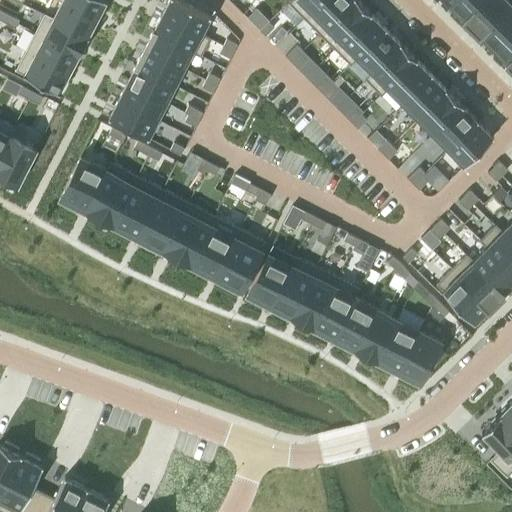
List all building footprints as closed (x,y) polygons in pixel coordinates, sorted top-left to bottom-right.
[(53,17),(52,17),(88,36),(89,35),(88,34),(97,17),(63,0),(61,0),(53,17)] [(60,0),(61,0),(63,0),(97,17),(105,0),(60,0)] [(181,0),(168,0),(162,12),(202,32),(210,15),(181,0)] [(288,0),(288,1),(304,17),(320,0),(288,0)] [(320,0),(304,17),(318,32),(349,0),(320,0)] [(349,0),(318,32),(334,47),(370,11),(358,0),(349,0)] [(452,0),(449,4),(463,17),(462,17),(463,18),(481,0),(452,0)] [(508,0),(481,0),(463,18),(478,33),(509,1),(508,0)] [(511,3),(509,1),(478,33),(479,34),(479,33),(492,47),(511,27),(511,3)] [(0,8),(0,18),(5,21),(9,13),(0,8)] [(370,11),(334,47),(349,63),(385,27),(371,13),(371,12),(370,11)] [(44,12),(35,31),(79,54),(88,36),(52,17),(53,17),(44,12)] [(153,29),(193,50),(192,51),(200,56),(210,36),(202,32),(162,12),(154,29),(153,29)] [(9,13),(5,21),(15,26),(19,19),(9,13)] [(268,20),(260,29),(265,34),(274,26),(268,20)] [(350,63),(348,65),(363,80),(365,78),(401,42),(400,41),(400,42),(386,28),(386,27),(385,27),(349,63),(350,63)] [(511,27),(492,47),(506,61),(506,62),(511,56),(511,27)] [(153,29),(144,46),(184,67),(192,51),(193,50),(153,29)] [(35,31),(25,49),(69,72),(77,55),(78,55),(79,54),(35,31)] [(226,37),(223,44),(234,50),(237,43),(226,37)] [(401,42),(365,78),(381,94),(388,88),(387,87),(416,58),(401,42)] [(297,43),(286,55),(291,61),(300,52),(303,49),(297,43)] [(223,44),(219,51),(230,57),(234,50),(223,44)] [(144,46),(135,64),(175,84),(184,67),(144,46)] [(15,67),(14,68),(60,91),(60,90),(59,90),(69,72),(25,49),(16,67),(15,67)] [(300,52),(291,61),(297,66),(305,57),(300,52)] [(416,58),(387,87),(388,88),(403,103),(432,74),(432,73),(431,72),(431,73),(417,59),(417,58),(416,58)] [(135,65),(126,82),(166,102),(175,84),(135,64),(135,65)] [(209,71),(205,78),(216,84),(220,77),(209,71)] [(432,74),(403,103),(418,118),(447,89),(446,87),(446,88),(432,74)] [(325,77),(316,85),(321,91),(330,82),(325,77)] [(205,78),(202,85),(213,91),(216,84),(205,78)] [(330,82),(321,91),(327,97),(339,85),(333,79),(330,82)] [(126,82),(118,99),(157,119),(166,102),(126,82)] [(22,84),(18,92),(28,97),(32,89),(22,84)] [(32,89),(28,97),(39,103),(43,95),(32,89)] [(447,89),(418,118),(434,133),(463,105),(463,104),(447,89)] [(118,99),(109,116),(148,137),(157,119),(118,99)] [(188,103),(184,111),(188,113),(199,118),(202,111),(188,103)] [(463,105),(434,133),(449,148),(477,120),(478,119),(477,118),(477,119),(463,105)] [(355,107),(347,116),(352,121),(361,113),(355,107)] [(188,113),(184,119),(195,125),(199,118),(188,113)] [(361,113),(352,121),(358,127),(366,118),(361,113)] [(0,118),(0,152),(10,133),(11,134),(15,126),(0,118)] [(477,120),(449,148),(463,163),(463,164),(464,164),(493,135),(492,134),(477,120)] [(112,125),(108,133),(122,140),(126,133),(112,125)] [(10,133),(0,152),(0,174),(2,176),(17,184),(37,147),(11,134),(10,133)] [(386,138),(377,147),(383,152),(391,144),(386,138)] [(137,139),(134,146),(146,152),(150,145),(137,139)] [(173,141),(170,148),(180,153),(184,147),(184,146),(173,141)] [(391,144),(383,152),(388,158),(397,149),(391,144)] [(150,145),(146,152),(159,159),(162,151),(150,145)] [(81,155),(60,195),(86,208),(86,209),(87,209),(107,169),(106,169),(81,155)] [(202,157),(196,168),(203,171),(205,168),(209,161),(202,157)] [(107,169),(87,209),(112,222),(137,174),(111,160),(106,169),(107,169)] [(499,160),(493,165),(502,174),(507,169),(499,160)] [(209,161),(205,168),(216,173),(220,166),(209,161)] [(493,165),(487,171),(496,180),(502,174),(493,165)] [(419,166),(408,177),(413,183),(422,174),(425,172),(419,166)] [(137,174),(112,222),(114,223),(114,222),(138,235),(163,187),(137,174)] [(422,174),(413,183),(419,188),(427,180),(422,174)] [(249,181),(246,189),(256,194),(260,187),(249,181)] [(163,187),(138,235),(163,248),(164,249),(189,200),(163,187)] [(256,194),(254,198),(265,203),(271,193),(260,187),(256,194)] [(470,189),(464,194),(473,203),(478,197),(470,189)] [(464,194),(459,200),(467,208),(473,203),(464,194)] [(189,200),(164,249),(189,261),(190,262),(215,213),(189,200)] [(304,210),(301,217),(312,222),(315,215),(304,210)] [(215,213),(190,262),(191,262),(216,275),(241,227),(215,213)] [(315,215),(312,222),(322,228),(326,221),(315,215)] [(441,217),(435,223),(444,232),(449,226),(441,217)] [(511,220),(502,230),(501,231),(511,241),(511,220)] [(435,223),(430,229),(438,237),(444,232),(435,223)] [(495,224),(479,240),(486,247),(487,246),(511,271),(511,241),(501,231),(502,230),(495,224)] [(241,227),(216,275),(242,288),(267,240),(241,227)] [(347,231),(343,239),(354,244),(358,237),(347,231)] [(354,244),(352,248),(363,253),(369,242),(358,237),(354,244)] [(473,259),(472,261),(504,292),(505,291),(511,283),(511,271),(487,246),(486,247),(473,259)] [(409,249),(403,255),(412,264),(417,258),(409,249)] [(268,252),(248,291),(270,303),(290,263),(289,263),(268,252)] [(465,254),(450,269),(488,307),(489,307),(504,292),(472,261),(473,259),(466,252),(465,254)] [(290,263),(270,303),(290,313),(291,314),(316,265),(294,254),(289,263),(290,263)] [(393,255),(387,260),(396,269),(401,263),(398,259),(393,255)] [(401,263),(396,269),(404,277),(410,272),(401,263)] [(316,265),(291,314),(292,314),(313,325),(338,276),(316,265)] [(450,269),(436,283),(474,321),(488,307),(450,269)] [(338,276),(313,325),(314,326),(314,325),(334,335),(354,296),(356,296),(360,288),(338,276)] [(429,290),(423,296),(433,306),(439,300),(429,290)] [(354,296),(334,335),(354,346),(355,347),(376,307),(356,296),(354,296)] [(439,300),(433,306),(443,316),(449,310),(439,300)] [(376,307),(355,347),(377,358),(397,318),(376,307)] [(397,318),(377,358),(378,358),(398,368),(419,329),(397,318)] [(419,329),(398,368),(421,380),(429,364),(433,366),(440,352),(436,350),(441,341),(419,329)] [(511,401),(500,413),(511,424),(511,401)] [(511,424),(500,413),(481,432),(499,449),(490,458),(507,475),(511,469),(511,424)] [(0,493),(21,453),(17,451),(19,447),(5,440),(3,444),(0,441),(0,493)] [(21,453),(0,493),(0,509),(5,511),(32,511),(43,490),(32,485),(43,464),(42,463),(42,464),(38,462),(40,458),(26,451),(24,455),(22,453),(21,453)] [(43,490),(32,511),(73,511),(87,486),(65,475),(54,496),(43,490)] [(87,486),(73,511),(101,511),(109,498),(87,486)]
